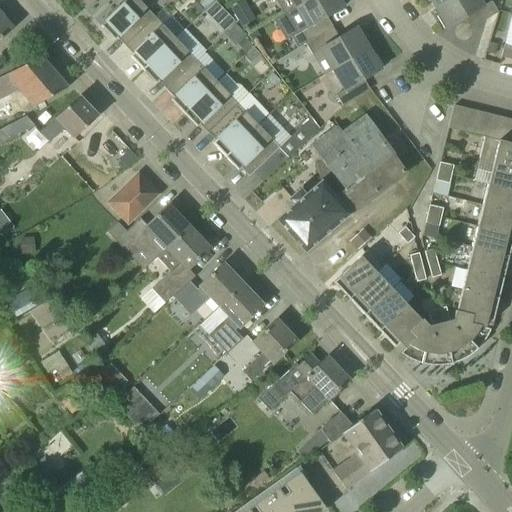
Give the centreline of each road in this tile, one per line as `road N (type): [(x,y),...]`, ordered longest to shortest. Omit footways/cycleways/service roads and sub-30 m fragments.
road 1 (tertiary): [(466,465),(25,0)]
road 2 (residential): [(511,87),(437,59),(411,39),(386,0)]
